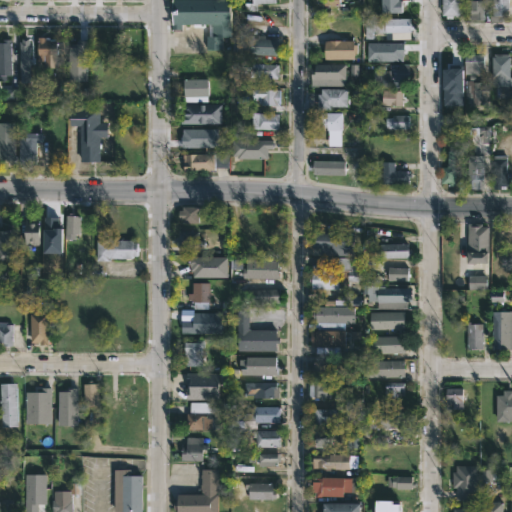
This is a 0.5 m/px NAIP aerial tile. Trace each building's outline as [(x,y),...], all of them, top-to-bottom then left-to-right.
[(230,0),(231,37),(222,37),(222,49),(206,49),(206,35),(211,35),(211,23),(181,23),(181,31),(173,31),(173,0),(230,0)] [(275,0),(275,3),(257,3),(257,10),(244,10),(244,14),(236,14),(236,9),(234,9),(234,0),(241,0),(241,2),(252,2),(252,0),(275,0)] [(410,0),(410,2),(414,2),(414,9),(410,9),(410,13),(388,14),(388,0),(410,0)] [(465,0),(465,14),(452,15),(452,18),(446,18),(446,15),(441,15),(441,0),(465,0)] [(470,1),(470,20),(483,20),(483,0),(470,1)] [(508,0),(508,15),(505,15),(505,18),(500,18),(500,15),(492,15),(492,0),(508,0)] [(411,17),(411,21),(414,21),(414,29),(410,29),(410,39),(384,38),(384,32),(373,32),(372,39),(365,39),(366,17),(411,17)] [(265,35),(265,38),(279,38),(279,42),(282,42),(281,51),(278,51),(278,55),(247,54),(248,37),(257,37),(257,34),(265,35)] [(56,40),(55,67),(43,67),(44,61),(37,61),(37,36),(48,36),(48,40),(56,40)] [(83,41),(86,41),(87,82),(70,82),(69,43),(77,43),(76,37),(83,37),(83,41)] [(347,37),(347,40),(353,40),(353,44),(357,44),(358,53),(354,53),(354,58),(324,59),(324,40),(343,39),(343,38),(347,37)] [(28,38),(29,61),(30,61),(30,63),(29,63),(29,72),(19,72),(18,41),(21,41),(21,38),(28,38)] [(10,39),(11,75),(5,75),(5,81),(0,81),(0,42),(2,42),(2,39),(10,39)] [(409,43),(409,57),(387,56),(387,61),(381,61),(380,43),(409,43)] [(474,52),(474,54),(484,54),(484,67),(480,67),(480,71),(468,71),(468,69),(465,69),(465,53),(474,52)] [(510,53),(510,77),(511,77),(511,86),(492,86),(492,55),(493,55),(493,53),(510,53)] [(279,67),(278,74),(280,74),(280,77),(277,76),(277,79),(251,77),(250,77),(250,70),(241,70),(242,61),(278,64),(279,67)] [(346,86),(311,86),(311,68),(314,68),(314,63),(346,63),(346,86)] [(409,64),(408,77),(405,77),(405,86),(373,85),(373,69),(389,69),(389,63),(409,64)] [(441,69),(463,69),(463,101),(455,101),(455,109),(441,109),(441,69)] [(136,73),(119,73),(119,93),(136,93),(136,73)] [(475,75),(475,81),(480,82),(480,84),(489,85),(488,100),(483,100),(483,104),(473,104),(473,97),(465,97),(466,75),(475,75)] [(207,102),(184,102),(183,79),(208,78),(207,102)] [(330,109),(317,109),(318,94),(321,94),(321,88),(347,89),(347,107),(330,106),(330,109)] [(279,89),(279,105),(261,105),(261,98),(251,98),(251,89),(279,89)] [(404,100),(402,101),(402,106),(382,105),(382,89),(403,90),(402,98),(404,98),(404,100)] [(221,103),(221,124),(180,124),(180,115),(183,115),(182,105),(185,105),(185,103),(221,103)] [(85,109),(85,118),(99,118),(99,162),(79,162),(79,134),(83,134),(83,124),(69,124),(69,109),(85,109)] [(279,113),(279,130),(253,129),(254,119),(252,119),(252,112),(279,113)] [(342,130),(342,114),(321,114),(321,130),(342,130)] [(386,116),(386,130),(408,130),(408,116),(386,116)] [(42,141),(39,142),(39,143),(35,142),(36,165),(21,167),(21,165),(18,165),(18,140),(24,140),(24,133),(42,132),(42,141)] [(204,132),(205,148),(182,149),(182,145),(180,145),(180,137),(182,137),(182,133),(204,132)] [(279,148),(279,162),(243,161),(242,172),(229,171),(230,137),(280,138),(279,148)] [(0,143),(11,143),(11,154),(13,154),(13,157),(11,157),(11,166),(9,166),(9,169),(0,169),(0,143)] [(455,151),(455,157),(451,157),(450,160),(455,160),(454,183),(453,183),(453,186),(448,186),(448,183),(441,183),(442,167),(446,167),(446,164),(448,164),(448,150),(455,151)] [(214,170),(184,171),(183,154),(214,153),(214,170)] [(481,189),(467,189),(468,156),(484,155),(483,189),(481,189)] [(507,155),(507,178),(505,178),(505,190),(493,189),(494,155),(507,155)] [(344,161),(345,161),(345,167),(345,175),(313,174),(313,170),(310,170),(311,165),(313,165),(313,160),(335,161),(335,159),(344,159),(344,161)] [(394,162),(394,171),(409,171),(409,173),(411,173),(411,177),(409,177),(409,184),(382,184),(382,161),(394,162)] [(199,206),(198,223),(182,223),(182,220),(177,220),(178,210),(182,210),(182,206),(199,206)] [(73,213),(72,215),(79,215),(79,232),(75,231),(75,239),(64,238),(65,215),(67,215),(67,213),(73,213)] [(36,217),(36,219),(39,219),(39,245),(34,245),(34,249),(29,249),(29,245),(24,245),(24,219),(26,219),(26,217),(36,217)] [(482,224),(482,226),(488,226),(488,263),(465,263),(466,227),(469,227),(469,223),(482,224)] [(0,229),(13,229),(13,233),(15,233),(15,260),(0,260),(0,229)] [(198,231),(198,240),(204,240),(204,248),(178,248),(178,231),(198,231)] [(353,249),(353,256),(318,254),(318,248),(311,248),(312,232),(347,233),(346,249),(353,249)] [(111,239),(111,240),(132,240),(132,242),(136,242),(137,256),(132,256),(132,258),(110,259),(110,261),(96,261),(96,240),(111,239)] [(408,243),(408,248),(411,248),(411,258),(380,258),(380,244),(408,243)] [(229,277),(230,256),(190,255),(190,276),(229,277)] [(362,257),(361,282),(348,281),(348,290),(311,289),(311,270),(313,270),(313,264),(327,264),(327,269),(337,270),(337,257),(362,257)] [(279,268),(279,279),(243,278),(243,268),(245,268),(246,259),(278,260),(277,268),(279,268)] [(387,282),(407,282),(407,269),(387,269),(387,282)] [(468,290),(485,290),(485,277),(468,277),(468,290)] [(209,283),(210,295),(208,309),(193,309),(194,302),(191,302),(191,300),(187,300),(187,293),(192,293),(192,282),(209,283)] [(378,285),(378,288),(411,287),(411,301),(406,301),(406,309),(377,309),(377,302),(367,302),(367,294),(363,294),(363,285),(378,285)] [(280,303),(250,303),(249,289),(279,288),(280,303)] [(334,300),(334,306),(354,306),(354,323),(345,323),(345,327),(317,327),(317,325),(316,325),(316,319),(312,319),(312,311),(315,311),(315,306),(324,306),(324,300),(334,300)] [(225,311),(225,332),(183,332),(183,311),(225,311)] [(393,328),(370,329),(370,312),(404,311),(405,328),(393,328)] [(511,350),(507,350),(492,350),(492,311),(511,311),(511,350)] [(248,312),(248,330),(276,330),(276,352),(237,351),(238,312),(248,312)] [(47,342),(47,345),(39,345),(39,343),(29,343),(29,314),(47,314),(47,342)] [(11,344),(11,346),(2,346),(2,343),(0,342),(0,322),(6,322),(6,324),(12,324),(11,344)] [(475,322),(475,323),(482,323),(483,349),(467,349),(467,322),(475,322)] [(345,332),(344,347),(341,347),(341,354),(316,354),(316,346),(310,346),(310,330),(345,330),(345,332)] [(391,353),(371,354),(370,336),(405,336),(405,353),(391,353)] [(201,348),(202,366),(186,366),(186,362),(184,362),(183,341),(203,340),(204,348),(201,348)] [(324,355),(324,361),(328,361),(328,370),(331,370),(331,377),(308,377),(308,365),(313,365),(313,355),(324,355)] [(347,355),(347,370),(362,369),(362,355),(347,355)] [(276,357),(277,375),(240,375),(240,369),(239,369),(239,359),(245,359),(246,356),(276,357)] [(399,377),(382,377),(382,360),(404,360),(404,377),(399,377)] [(186,375),(186,400),(217,400),(217,375),(186,375)] [(93,381),(93,384),(98,384),(98,406),(83,406),(83,383),(87,383),(87,381),(93,381)] [(276,382),(276,386),(279,386),(279,399),(245,399),(243,398),(243,382),(276,382)] [(331,390),(330,398),(308,397),(308,382),(328,383),(327,390),(331,390)] [(17,426),(1,427),(0,384),(15,383),(17,426)] [(403,383),(383,383),(383,399),(403,399),(403,383)] [(135,385),(135,389),(137,389),(138,408),(119,408),(119,385),(135,385)] [(463,409),(446,409),(446,388),(462,388),(463,409)] [(25,390),(25,425),(50,425),(50,390),(25,390)] [(76,426),(76,390),(58,390),(58,426),(76,426)] [(511,390),(511,422),(496,422),(495,395),(502,395),(502,390),(511,390)] [(190,412),(214,412),(215,402),(190,402),(190,412)] [(280,422),(253,422),(253,407),(280,407),(280,422)] [(354,425),(312,425),(312,409),(354,409),(354,425)] [(403,415),(403,417),(407,417),(407,424),(404,424),(404,428),(370,427),(370,422),(363,422),(363,412),(403,412),(403,415)] [(221,413),(221,431),(186,431),(185,419),(186,419),(186,413),(221,413)] [(280,438),(280,447),(256,447),(256,438),(252,438),(252,431),(256,431),(256,430),(280,430),(280,438)] [(337,430),(337,437),(332,436),(331,451),(324,451),(324,449),(315,448),(316,430),(337,430)] [(207,445),(207,450),(202,450),(202,461),(183,461),(183,459),(181,459),(181,448),(186,448),(186,436),(202,437),(202,444),(207,445)] [(413,460),(391,460),(391,445),(413,445),(413,460)] [(279,452),(257,452),(257,465),(279,465),(279,452)] [(350,470),(313,470),(313,455),(350,454),(350,470)] [(470,465),(469,479),(473,479),(473,487),(477,487),(476,503),(456,503),(456,499),(449,499),(449,491),(455,491),(456,482),(447,482),(447,464),(470,465)] [(218,469),(217,511),(177,511),(173,511),(174,501),(176,501),(176,494),(201,495),(201,469),(218,469)] [(130,470),(130,476),(142,476),(142,511),(113,511),(114,470),(130,470)] [(24,511),(25,475),(46,476),(45,504),(38,503),(37,511),(24,511)] [(354,476),(354,491),(343,491),(343,495),(316,495),(316,490),(312,490),(312,476),(354,476)] [(386,490),(411,490),(411,477),(386,477),(386,490)] [(80,494),(80,483),(71,483),(70,494),(80,494)] [(272,483),(272,490),(275,490),(275,497),(272,497),(272,499),(248,499),(248,483),(272,483)] [(71,497),(71,511),(51,511),(52,503),(53,503),(53,497),(71,497)] [(396,498),(396,504),(414,505),(414,511),(384,511),(385,498),(396,498)] [(480,511),(480,501),(503,502),(502,511),(480,511)] [(360,503),(360,511),(321,511),(321,509),(323,509),(323,502),(360,502),(360,503)]
